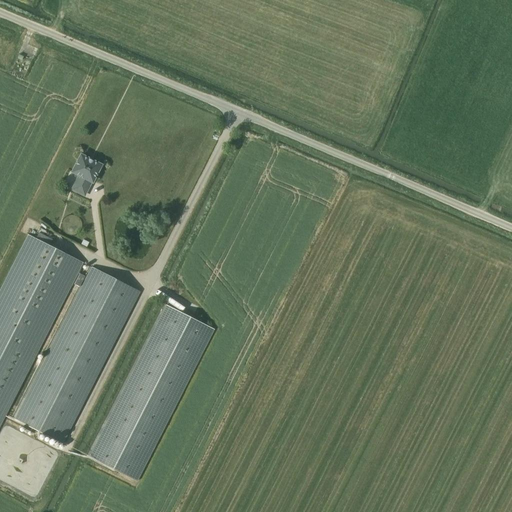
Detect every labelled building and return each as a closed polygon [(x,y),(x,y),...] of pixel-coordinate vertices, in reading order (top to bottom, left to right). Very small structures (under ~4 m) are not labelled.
[(73,189),(84,195),(91,182),(92,182),(101,165),(81,155),(73,172),(80,176),(73,189)] [(0,290),(0,427),(83,264),(28,235),(0,290)] [(13,419),(63,444),(140,292),(90,267),(13,419)] [(80,274),(75,284),(79,287),(84,277),(80,274)] [(89,457),(137,482),(214,330),(166,305),(89,457)]
